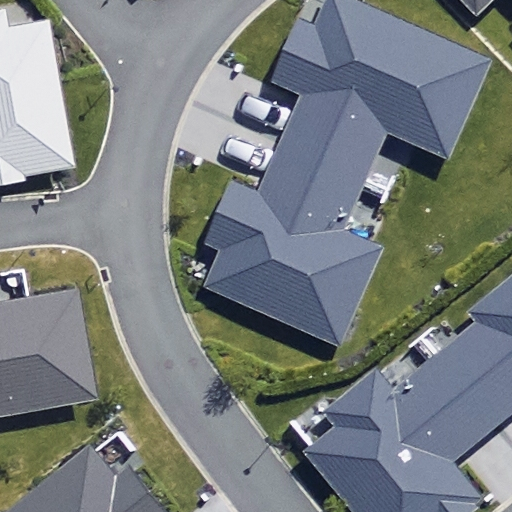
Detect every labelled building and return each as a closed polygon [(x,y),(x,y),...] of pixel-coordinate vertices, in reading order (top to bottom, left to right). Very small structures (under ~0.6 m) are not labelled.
[(279,145),(364,182),(387,132),(448,159),(491,61),(351,0),(326,0),(316,24),(298,17),(270,81),(301,95),(279,145)] [(511,0),(461,0),(477,15),(492,0),(511,0)] [(0,185),(26,181),(25,175),(76,166),(50,19),(8,26),(5,9),(0,9),(0,185)] [(219,252),(203,287),(341,347),(384,248),(343,230),(364,182),(279,145),(258,191),(232,180),(204,245),(219,252)] [(438,352),(500,426),(511,415),(511,275),(468,313),(475,321),(438,352)] [(0,418),(100,400),(78,288),(0,303),(0,418)] [(454,463),(500,426),(438,352),(393,391),(374,368),(322,411),(335,428),(305,453),(353,511),(473,511),(478,509),(475,505),(483,498),(454,463)] [(164,511),(128,466),(115,476),(91,445),(5,511),(164,511)]
